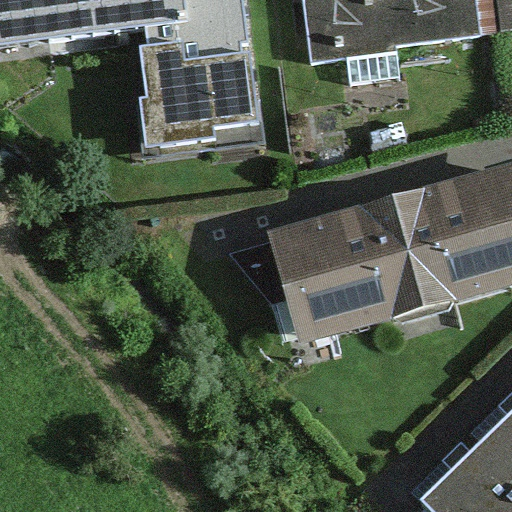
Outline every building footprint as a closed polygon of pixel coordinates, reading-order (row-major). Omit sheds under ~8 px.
[(189,0),(68,0),(0,9),(0,68),(140,50),(155,161),(267,146),(247,0),(233,0),(190,6),(189,0)] [(316,0),(329,72),(493,44),(485,0),(316,0)] [(511,282),(511,193),(509,181),(430,202),(456,297),(511,282)] [(456,297),(430,202),(352,223),(378,318),(456,297)] [(378,318),(352,223),(274,244),(300,339),(378,318)] [(511,427),(484,455),(511,483),(511,427)] [(511,511),(511,483),(484,455),(429,507),(433,511),(511,511)]
